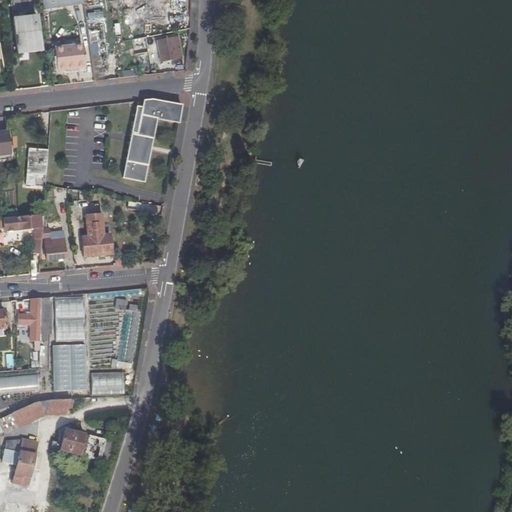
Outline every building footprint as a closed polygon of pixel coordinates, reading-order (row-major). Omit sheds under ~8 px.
[(102,12),(87,12),(88,37),(98,36),(99,53),(103,53),(102,12)] [(33,16),(13,18),(18,53),(40,51),(38,32),(35,32),(33,16)] [(159,62),(180,58),(176,36),(155,40),(159,62)] [(80,41),(57,43),(59,63),(82,61),(80,41)] [(150,99),(144,100),(143,107),(138,106),(125,177),(145,181),(155,118),(179,122),(182,105),(150,99)] [(0,154),(10,154),(7,132),(0,132),(0,154)] [(32,183),(33,172),(43,174),(46,156),(46,149),(27,146),(23,182),(32,183)] [(66,190),(55,191),(55,202),(66,202),(66,190)] [(88,237),(81,238),(83,256),(112,253),(110,235),(104,235),(101,213),(86,215),(88,237)] [(0,218),(0,230),(23,229),(28,228),(27,239),(25,254),(33,255),(38,215),(13,217),(0,218)] [(51,233),(52,241),(64,240),(64,232),(51,233)] [(66,259),(64,240),(52,241),(45,241),(46,260),(66,259)] [(90,303),(139,298),(138,289),(93,294),(89,294),(90,303)] [(53,324),(84,321),(82,295),(50,298),(53,324)] [(49,298),(39,299),(40,335),(49,335),(49,298)] [(34,356),(40,356),(40,335),(39,299),(30,300),(30,316),(16,316),(17,326),(26,326),(27,339),(30,339),(30,341),(34,342),(34,356)] [(133,369),(135,357),(141,312),(138,312),(138,307),(133,306),(130,305),(129,310),(126,310),(126,312),(118,363),(118,367),(133,369)] [(18,340),(17,329),(8,329),(9,340),(18,340)] [(85,345),(51,345),(52,392),(86,391),(85,345)] [(90,373),(90,395),(123,394),(123,373),(90,373)] [(0,377),(0,394),(38,393),(37,376),(0,377)] [(66,415),(68,412),(72,411),(72,402),(69,400),(58,400),(46,402),(35,404),(11,413),(18,428),(46,416),(66,415)] [(51,440),(49,448),(99,462),(104,442),(64,431),(61,443),(51,440)] [(21,441),(6,443),(2,463),(15,465),(12,483),(30,486),(33,470),(30,470),(35,443),(21,441)] [(8,502),(5,511),(32,511),(34,508),(8,502)]
